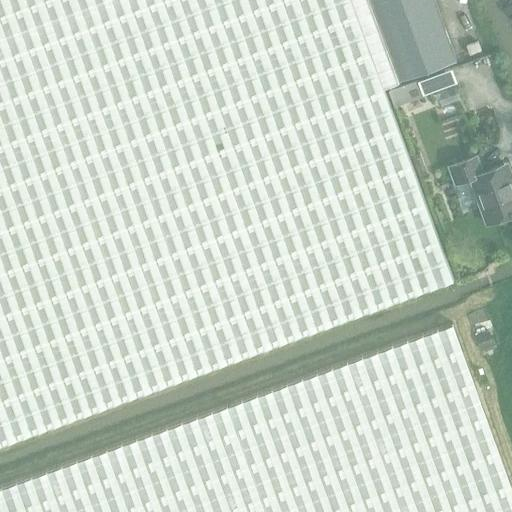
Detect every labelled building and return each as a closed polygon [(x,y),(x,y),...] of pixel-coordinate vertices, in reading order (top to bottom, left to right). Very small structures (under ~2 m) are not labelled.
[(0,0),(0,443),(454,279),(384,87),(400,81),(457,60),(435,0),(0,0)] [(390,91),(395,106),(423,96),(418,81),(390,91)] [(456,183),(471,178),(488,224),(511,214),(511,186),(504,164),(483,172),(477,156),(450,165),(456,183)] [(0,511),(511,511),(511,483),(454,323),(0,487),(0,511)] [(488,330),(475,334),(481,351),(494,346),(488,330)]
